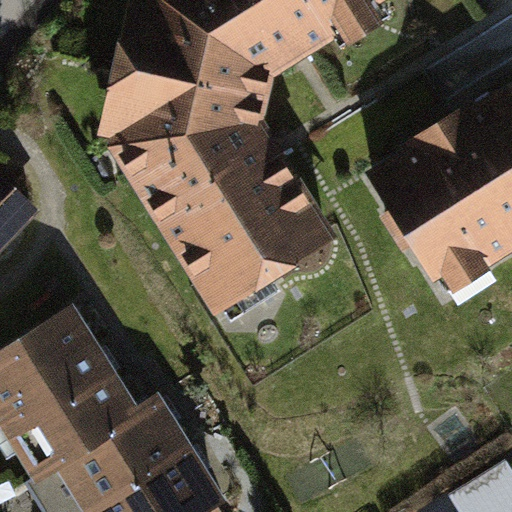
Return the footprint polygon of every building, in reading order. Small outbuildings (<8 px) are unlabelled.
[(140,0),(127,67),(270,95),(274,71),(386,0),(140,0)] [(270,95),(127,67),(114,136),(218,308),(337,236),(265,118),(270,95)] [(511,88),(373,174),(448,294),(511,254),(511,88)] [(0,180),(0,247),(34,213),(0,180)] [(78,308),(0,357),(0,414),(36,471),(55,459),(141,406),(78,308)] [(159,394),(141,406),(55,459),(87,511),(192,445),(159,394)] [(200,511),(224,497),(192,445),(87,511),(200,511)] [(467,511),(511,511),(511,461),(457,492),(467,511)]
